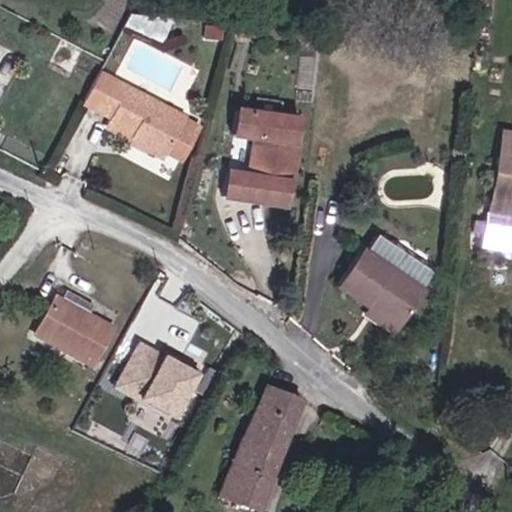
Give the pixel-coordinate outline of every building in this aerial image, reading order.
[(188,118),(100,75),(85,105),(135,137),(171,154),(188,118)] [(290,204),(302,119),(237,110),(234,136),(257,139),(252,174),(228,171),(224,194),(290,204)] [(131,145),(166,162),(171,154),(135,137),(131,145)] [(511,140),(502,139),(490,219),(486,228),(475,227),(474,239),(484,241),(482,254),(511,258),(511,140)] [(369,256),(338,302),(369,321),(401,340),(422,303),(392,284),(399,272),(369,256)] [(122,337),(101,325),(107,316),(76,298),(72,307),(66,304),(45,340),(101,373),(122,337)] [(394,352),(401,340),(369,321),(363,332),(394,352)] [(205,374),(141,341),(117,387),(181,420),(205,374)] [(269,387),(220,511),(261,511),(303,401),(269,387)]
